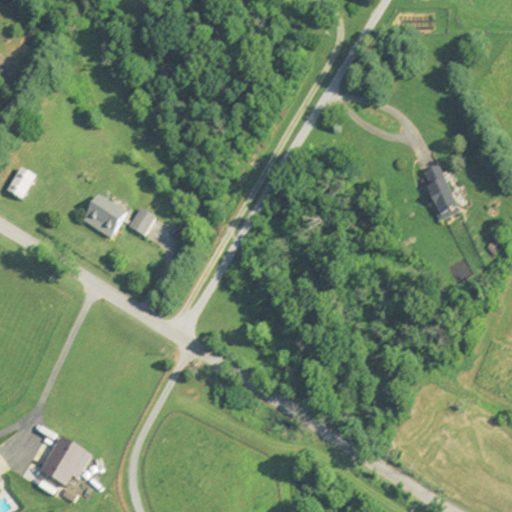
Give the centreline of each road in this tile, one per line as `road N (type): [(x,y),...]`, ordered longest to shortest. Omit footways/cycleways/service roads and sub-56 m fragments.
road 1 (residential): [(445,511),(0,227)]
road 2 (residential): [(180,342),(384,0)]
